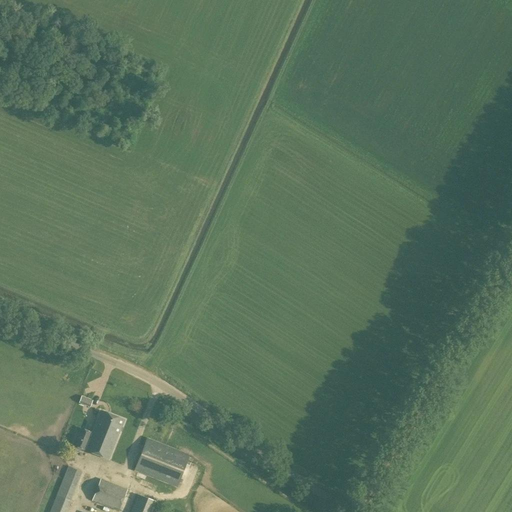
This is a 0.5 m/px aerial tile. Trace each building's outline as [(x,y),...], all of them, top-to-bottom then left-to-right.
[(101,411),(91,434),(79,430),(76,438),(75,438),(72,445),(120,464),(132,436),(120,431),(124,420),(101,411)] [(177,488),(190,455),(147,438),(134,471),(177,488)] [(70,501),(82,472),(68,467),(49,511),(66,511),(71,501),(70,501)] [(127,490),(100,479),(91,501),(118,511),(127,490)] [(137,495),(130,511),(159,511),(162,505),(137,495)]
